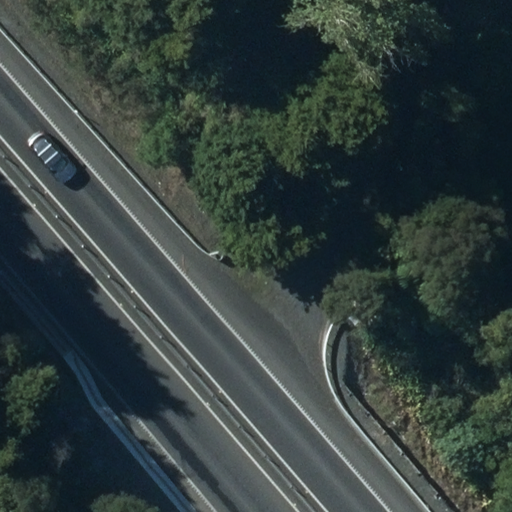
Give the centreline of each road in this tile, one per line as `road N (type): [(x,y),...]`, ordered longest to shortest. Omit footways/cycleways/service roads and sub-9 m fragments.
road 1 (track): [(431,0),(394,139),(314,317),(209,414)]
road 2 (trunk): [(0,166),(291,511)]
